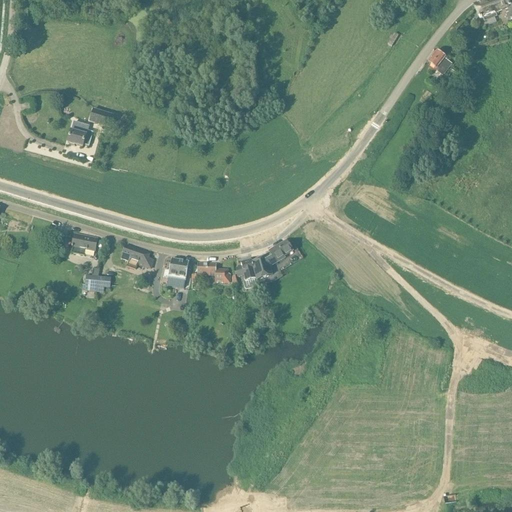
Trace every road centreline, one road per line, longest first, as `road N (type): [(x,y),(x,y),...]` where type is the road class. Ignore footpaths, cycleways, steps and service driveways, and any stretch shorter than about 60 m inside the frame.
road 1 (unclassified): [(306,201),(277,238),(205,256),(0,202)]
road 2 (unclassified): [(306,201),(254,230),(191,238),(0,185)]
road 3 (track): [(511,315),(369,244),(306,201)]
road 4 (track): [(511,358),(468,342),(354,235)]
road 5 (track): [(407,511),(439,489),(468,342)]
road 6 (unclassified): [(471,0),(379,118)]
